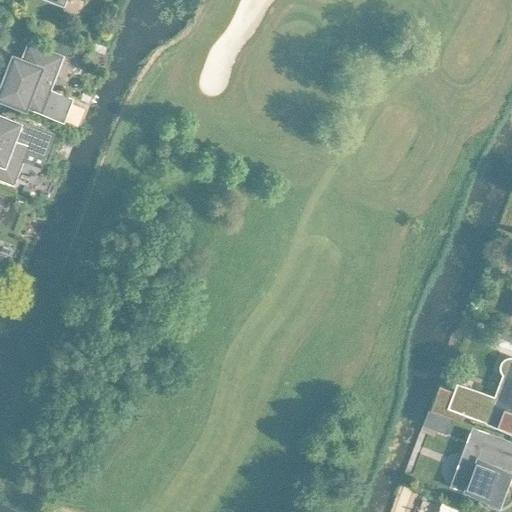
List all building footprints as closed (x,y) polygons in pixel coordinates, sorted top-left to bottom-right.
[(104,53),(102,60),(112,64),(115,56),(104,53)] [(0,98),(0,100),(49,120),(71,129),(79,109),(56,101),(69,67),(38,55),(32,70),(23,67),(14,91),(4,87),(0,98)] [(25,130),(24,132),(0,122),(0,183),(22,192),(35,157),(53,164),(61,144),(25,130)] [(3,202),(0,208),(0,212),(8,216),(14,218),(18,207),(3,202)] [(511,394),(507,409),(466,394),(464,401),(448,395),(439,419),(470,431),(474,422),(511,436),(511,371),(511,372),(510,376),(510,380),(511,383),(511,394)] [(511,501),(511,497),(511,461),(494,455),(498,444),(484,438),(467,481),(481,486),(475,499),(496,507),(496,511),(509,511),(511,504),(511,501)]
